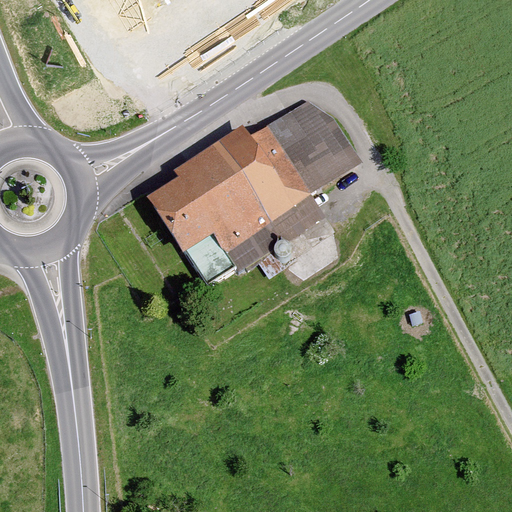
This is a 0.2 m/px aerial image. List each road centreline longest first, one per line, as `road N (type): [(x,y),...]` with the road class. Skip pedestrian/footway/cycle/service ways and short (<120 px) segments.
road 1 (track): [(511,415),(335,99),(317,91),(296,96),(250,120),(231,93)]
road 2 (secondary): [(75,179),(231,93),(370,0)]
road 3 (secondary): [(84,511),(79,434),(45,245)]
